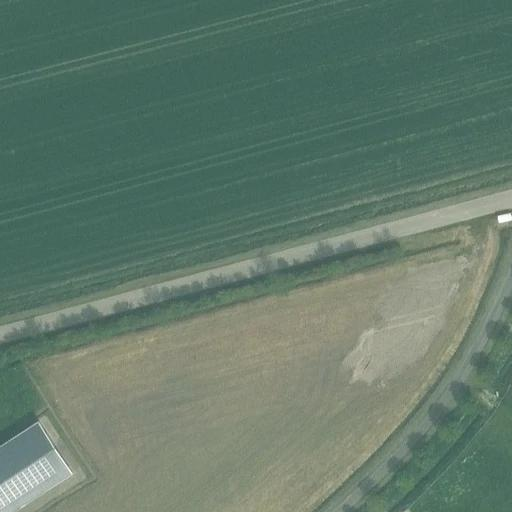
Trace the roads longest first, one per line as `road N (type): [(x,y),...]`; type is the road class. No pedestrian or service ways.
road 1 (unclassified): [(0,340),(511,201)]
road 2 (unclassified): [(511,289),(464,385),(418,447),(349,511)]
